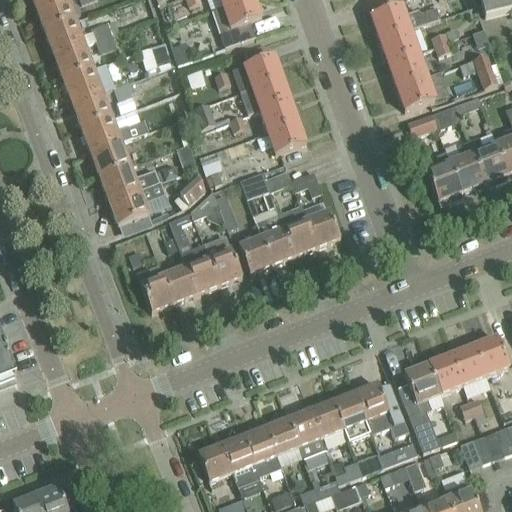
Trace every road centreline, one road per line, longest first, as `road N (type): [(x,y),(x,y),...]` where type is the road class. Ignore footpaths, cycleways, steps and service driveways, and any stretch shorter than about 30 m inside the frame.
road 1 (residential): [(137,398),(0,44)]
road 2 (residential): [(410,290),(306,0)]
road 3 (unclassified): [(137,398),(410,290)]
road 4 (residential): [(0,228),(73,422)]
road 5 (residential): [(185,511),(137,398)]
